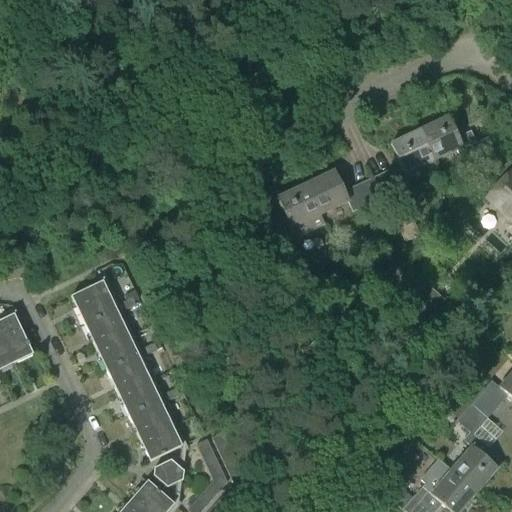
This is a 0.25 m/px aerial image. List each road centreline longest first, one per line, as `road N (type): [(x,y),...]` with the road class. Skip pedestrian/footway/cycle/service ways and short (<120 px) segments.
road 1 (residential): [(511,82),(460,54),(231,161),(209,158),(203,146)]
road 2 (residential): [(49,511),(86,468),(91,447),(24,303),(9,294)]
